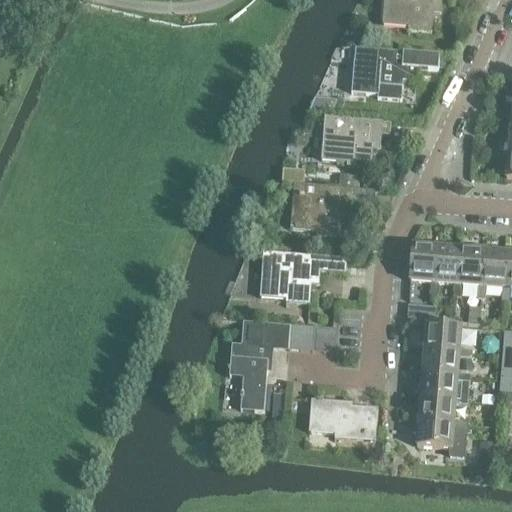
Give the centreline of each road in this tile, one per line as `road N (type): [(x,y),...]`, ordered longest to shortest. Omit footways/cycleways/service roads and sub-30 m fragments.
road 1 (track): [(238,0),(237,54),(124,336),(0,261)]
road 2 (residential): [(420,196),(382,267),(373,368),(360,383),(297,377)]
road 3 (residential): [(507,0),(420,196)]
road 4 (track): [(124,336),(53,511)]
